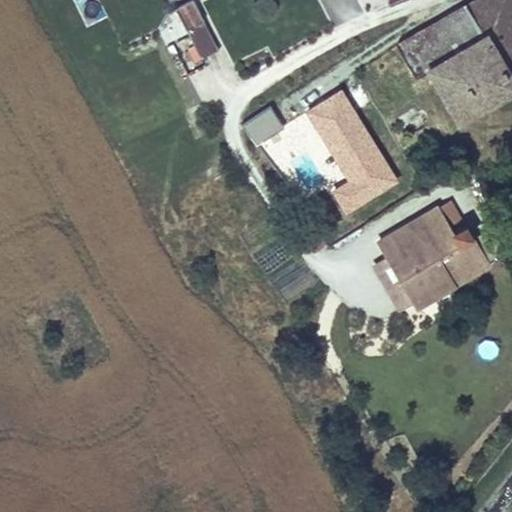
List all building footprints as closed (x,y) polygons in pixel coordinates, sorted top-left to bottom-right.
[(193,0),(183,0),(173,5),(185,27),(203,18),(193,0)] [(511,89),(511,0),(475,0),(396,45),(415,78),(430,70),(455,123),(511,89)] [(203,18),(185,27),(192,41),(210,32),(203,18)] [(343,211),(397,180),(341,85),(301,109),(343,179),(329,187),(343,211)] [(436,207),(379,240),(417,306),(488,264),(467,225),(452,233),(436,207)] [(353,336),(346,324),(316,339),(323,351),(353,336)]
